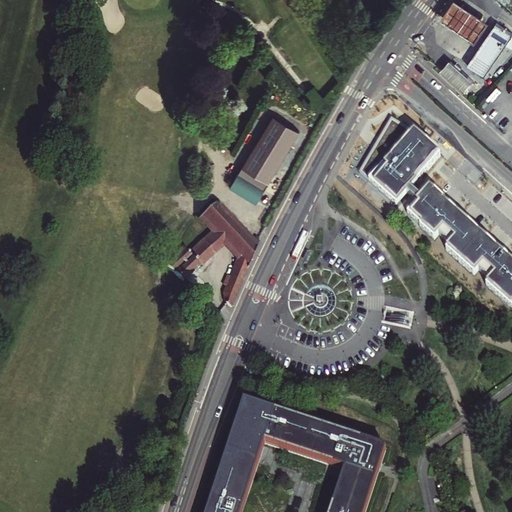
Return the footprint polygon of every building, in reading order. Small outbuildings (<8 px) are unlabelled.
[(474,13),(455,0),(441,21),(460,34),(475,44),(489,24),(474,13)] [(480,60),(503,28),(498,24),(468,67),(472,70),(476,65),(480,60)] [(511,38),(511,34),(503,28),(480,60),(476,65),(472,70),(484,79),(506,46),(511,38)] [(452,64),(443,74),(465,94),(474,84),(452,64)] [(439,155),(414,133),(371,182),(396,204),(439,155)] [(238,172),(230,186),(257,201),(265,187),(238,172)] [(421,208),(413,217),(435,236),(442,229),(455,240),(448,249),(475,273),(483,264),(496,276),(489,284),(511,305),(511,304),(511,263),(509,261),(469,225),(430,190),(418,205),(421,208)] [(209,235),(221,247),(223,245),(236,259),(229,277),(227,276),(223,285),(225,286),(222,293),(225,303),(232,308),(256,247),(215,203),(199,218),(212,231),(209,235)] [(203,240),(214,253),(221,247),(209,235),(203,240)] [(167,266),(180,281),(183,283),(214,253),(203,240),(189,253),(185,249),(167,266)] [(315,305),(314,304),(306,307),(307,309),(309,311),(310,312),(312,314),(314,315),(317,315),(319,316),(322,316),(324,315),(326,314),(328,313),(330,312),(332,310),(333,308),(334,306),(334,303),(335,301),(335,299),(334,296),(333,294),(332,292),(330,290),(329,289),(327,288),(324,287),(322,286),(320,286),(317,286),(315,287),(313,288),(311,289),(309,290),(307,292),(306,294),(314,298),(315,297),(316,296),(317,295),(318,295),(320,294),(321,294),(322,294),(324,295),(325,296),(326,297),(327,298),(327,299),(327,301),(327,302),(327,304),(326,305),(326,306),(324,307),(323,308),(322,308),(321,308),(319,308),(318,308),(317,307),(315,306),(315,305)] [(277,416),(248,406),(244,419),(273,428),(277,416)] [(273,428),(244,419),(269,446),(350,473),(376,473),(379,464),(385,466),(390,453),(277,416),(273,428)] [(246,511),(269,446),(244,419),(233,455),(239,457),(220,511),(370,511),(382,475),(376,473),(350,473),(336,511),(246,511)] [(385,466),(379,464),(376,473),(382,475),(385,466)]
